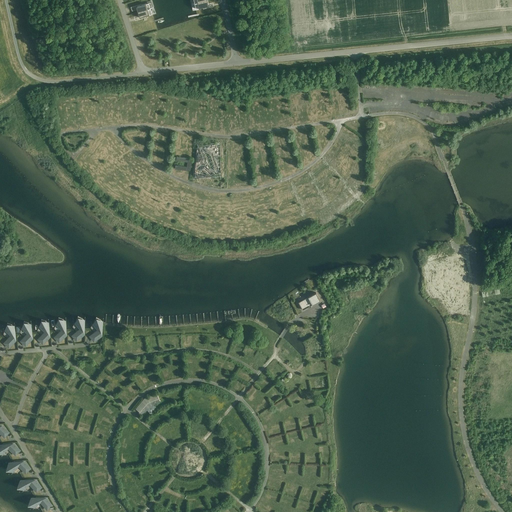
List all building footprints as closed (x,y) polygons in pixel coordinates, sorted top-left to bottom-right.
[(207,0),(194,3),(196,9),(198,8),(208,6),(207,0)] [(146,4),(136,7),(138,12),(150,8),(148,3),(146,4)] [(150,8),(138,12),(139,17),(149,14),(152,13),(150,8)] [(201,145),(196,177),(196,176),(198,176),(198,177),(197,177),(198,177),(199,178),(199,180),(202,180),(202,179),(210,178),(211,179),(218,178),(217,176),(222,176),(224,181),(223,146),(222,146),(222,147),(221,147),(221,146),(220,145),(219,145),(219,144),(219,143),(216,144),(216,145),(207,147),(206,147),(207,149),(202,150),(201,144),(201,145)] [(304,304),(301,306),(303,310),(320,300),(316,292),(302,300),(304,304)] [(289,304),(278,310),(280,315),(292,310),(289,304)] [(82,336),(82,334),(83,334),(83,335),(84,320),(82,319),(81,319),(80,319),(78,319),(77,320),(77,321),(76,323),(81,329),(72,335),(76,340),(82,336)] [(64,337),(64,335),(65,335),(66,335),(65,321),(63,320),(62,320),(61,320),(59,321),(58,321),(58,322),(57,324),(62,330),(55,337),(59,342),(64,337)] [(99,337),(99,335),(101,335),(101,336),(102,321),(100,320),(99,320),(98,320),(96,320),(96,321),(95,322),(94,324),(98,330),(90,336),(94,341),(99,337)] [(47,339),(47,337),(49,336),(49,337),(47,323),(45,322),(44,322),(43,322),(42,323),(41,323),(41,324),(40,326),(45,332),(38,339),(43,343),(47,339)] [(30,340),(30,338),(31,338),(31,339),(32,339),(30,324),(28,324),(27,323),(26,323),(24,324),(24,325),(23,326),(22,328),(28,333),(21,341),(25,345),(30,340)] [(13,342),(13,340),(15,340),(13,326),(11,325),(10,325),(9,325),(7,326),(7,327),(6,328),(6,330),(11,335),(4,343),(9,347),(13,342)] [(308,325),(298,332),(302,338),(312,331),(308,325)] [(211,335),(211,340),(206,340),(206,344),(209,344),(209,347),(214,348),(214,335),(211,335)] [(223,337),(219,349),(225,351),(229,338),(223,337)] [(239,353),(243,345),(236,342),(232,350),(239,353)] [(249,354),(243,352),(242,357),(250,360),(253,351),(250,350),(249,354)] [(284,360),(288,355),(282,350),(278,354),(284,360)] [(97,359),(101,364),(110,357),(105,352),(97,359)] [(288,362),(294,368),(300,362),(294,357),(288,362)] [(112,369),(119,362),(115,358),(108,366),(112,369)] [(70,371),(72,368),(62,361),(60,364),(70,371)] [(89,361),(85,367),(95,374),(99,368),(89,361)] [(27,372),(29,368),(18,364),(17,368),(27,372)] [(40,368),(49,374),(51,371),(42,365),(40,368)] [(241,369),(250,375),(252,372),(243,366),(241,369)] [(99,375),(104,379),(109,373),(104,369),(99,375)] [(262,375),(268,383),(271,380),(265,373),(262,375)] [(301,373),(295,376),(298,382),(304,380),(301,373)] [(56,374),(54,378),(62,383),(64,378),(56,374)] [(67,385),(73,388),(75,384),(73,383),(77,377),(72,374),(67,385)] [(317,386),(326,385),(325,378),(316,378),(317,386)] [(89,390),(91,392),(95,387),(88,381),(81,388),(86,392),(89,390)] [(112,390),(115,386),(108,381),(106,385),(112,390)] [(133,388),(135,391),(137,389),(133,381),(127,384),(130,389),(133,388)] [(274,390),(272,392),(275,396),(281,392),(275,384),(271,387),(274,390)] [(253,385),(246,394),(248,396),(255,388),(253,385)] [(51,398),(54,399),(58,391),(49,387),(47,393),(52,395),(51,398)] [(291,398),(301,392),(299,389),(289,395),(291,398)] [(98,390),(94,394),(100,399),(104,395),(98,390)] [(117,394),(127,400),(128,397),(119,391),(117,394)] [(136,409),(140,413),(139,413),(140,415),(147,410),(150,414),(157,409),(154,405),(160,401),(159,399),(157,394),(144,398),(136,409)] [(28,405),(34,407),(37,398),(31,396),(28,405)] [(284,398),(276,404),(280,409),(287,403),(284,398)] [(267,399),(258,405),(260,408),(269,402),(267,399)] [(110,408),(113,410),(116,405),(109,401),(106,404),(105,404),(103,407),(108,410),(110,408)] [(268,416),(267,414),(271,411),(269,408),(262,413),(265,418),(268,416)] [(3,427),(1,428),(1,426),(2,426),(0,426),(0,432),(4,437),(8,432),(3,427)] [(98,426),(96,434),(99,435),(100,432),(106,433),(107,429),(98,426)] [(15,445),(13,446),(12,444),(13,444),(0,445),(0,452),(3,453),(8,447),(15,454),(20,450),(15,445)] [(171,452),(169,463),(176,464),(178,453),(171,452)] [(25,463),(23,463),(23,462),(23,461),(9,463),(8,465),(8,466),(8,467),(9,469),(10,469),(11,470),(13,471),(18,465),(26,472),(30,468),(25,463)] [(145,484),(154,479),(152,475),(143,481),(145,484)] [(199,484),(207,478),(204,476),(197,481),(199,484)] [(36,482),(34,482),(34,480),(35,480),(20,481),(19,483),(19,484),(19,485),(20,486),(21,487),(21,488),(24,489),(29,483),(36,491),(41,487),(36,482)] [(271,481),(269,485),(280,489),(282,484),(271,481)] [(219,487),(213,494),(216,497),(222,490),(219,487)] [(301,495),(308,498),(310,492),(303,489),(301,495)] [(314,500),(323,502),(324,496),(315,494),(314,500)] [(47,500),(45,500),(45,498),(46,498),(31,498),(30,500),(30,501),(30,502),(31,504),(32,505),(34,506),(40,501),(47,509),(52,505),(47,500)] [(135,508),(138,505),(131,498),(128,500),(135,508)] [(265,511),(266,511),(271,506),(267,502),(265,506),(262,503),(261,504),(258,502),(256,505),(265,511)]
